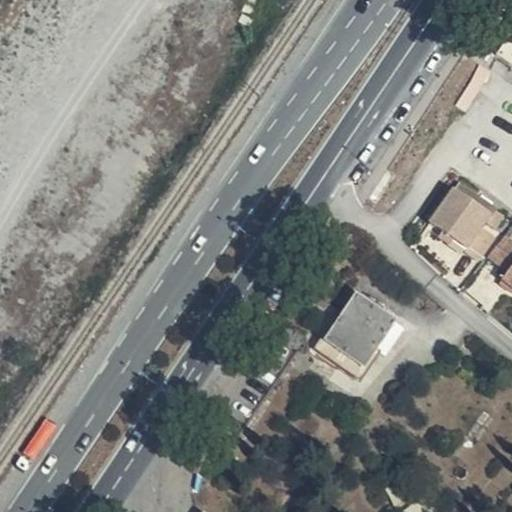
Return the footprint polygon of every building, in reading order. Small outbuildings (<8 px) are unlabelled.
[(511,0),(489,0),(485,6),(508,23),(511,16),(511,0)] [(511,16),(508,23),(489,51),(511,67),(511,16)] [(511,67),(489,51),(483,60),(511,79),(511,67)] [(511,79),(483,60),(478,67),(511,92),(511,79)] [(459,179),(452,189),(469,201),(476,192),(459,179)] [(469,201),(452,189),(430,219),(473,252),(490,228),(482,223),(495,206),(476,192),(469,201)] [(511,239),(499,231),(482,253),(502,270),(496,278),(511,288),(511,239)] [(327,293),(297,338),(308,347),(314,341),(351,365),(381,323),(389,327),(398,315),(349,282),(336,298),(327,293)]
